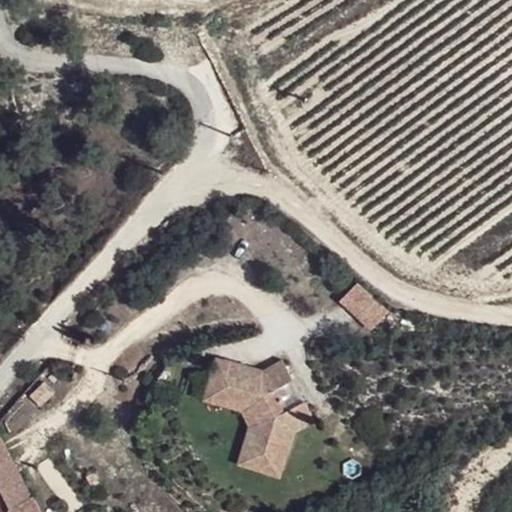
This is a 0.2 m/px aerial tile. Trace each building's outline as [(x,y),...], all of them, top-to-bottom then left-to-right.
[(341,303),(362,321),(379,301),(358,283),(341,303)] [(379,301),(362,321),(375,330),(390,311),(379,301)] [(280,480),(282,469),(252,460),(262,421),(252,402),(229,395),(226,355),(216,353),(203,398),(241,410),(249,428),(236,465),(280,480)] [(277,386),(295,378),(283,358),(262,368),(226,355),(229,395),(252,402),(262,421),(252,460),(282,469),(297,432),(319,419),(307,399),(290,407),(277,386)] [(307,399),(295,378),(277,386),(290,407),(307,399)] [(40,511),(4,435),(0,436),(0,486),(9,505),(8,506),(10,511),(40,511)]
